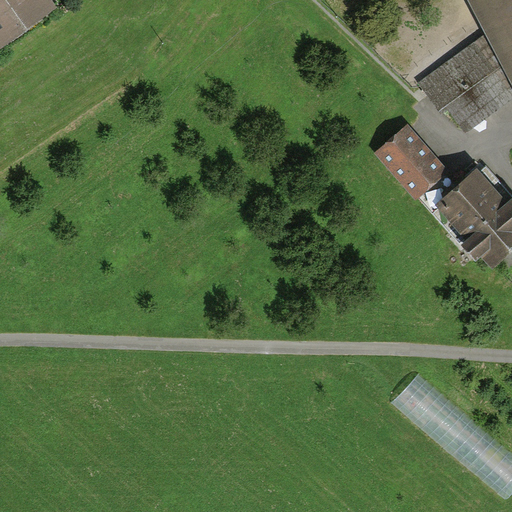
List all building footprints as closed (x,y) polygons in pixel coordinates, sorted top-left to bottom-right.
[(0,0),(0,19),(17,40),(63,0),(0,0)] [(473,121),(511,96),(511,0),(487,0),(502,28),(425,77),(444,108),(458,99),(473,121)] [(413,128),(386,151),(424,194),(450,171),(413,128)] [(511,211),(480,175),(443,209),(494,266),(511,249),(511,211)] [(511,453),(416,374),(391,403),(507,500),(511,494),(511,453)]
